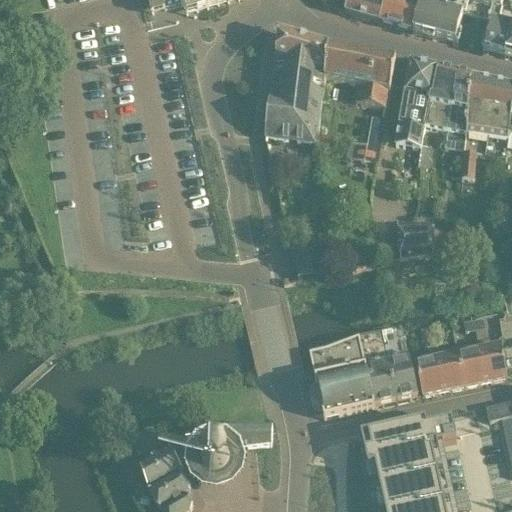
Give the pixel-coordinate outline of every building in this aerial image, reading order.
[(157,0),(162,14),(164,14),(164,13),(193,4),(197,16),(208,12),(209,11),(226,6),(228,6),(240,3),(241,0),(157,0)] [(351,0),(345,17),(376,27),(385,0),(351,0)] [(417,8),(391,0),(385,0),(376,27),(409,36),(417,8)] [(419,0),(417,8),(458,19),(456,9),(462,5),(474,22),(492,27),(485,55),(505,61),(511,62),(511,2),(511,0),(419,0)] [(417,8),(409,36),(413,37),(430,41),(456,48),(460,31),(461,27),(458,19),(417,8)] [(324,83),(328,50),(279,35),(275,62),(265,142),(317,148),(318,139),(319,128),(322,89),(323,89),(324,83)] [(352,55),(328,50),(324,83),(325,83),(345,87),(358,90),(355,107),(388,114),(396,65),(352,55)] [(400,129),(396,150),(420,154),(421,150),(424,134),(424,131),(439,72),(411,67),(405,97),(400,129)] [(439,72),(424,131),(430,132),(447,136),(457,76),(439,72)] [(447,136),(445,154),(450,155),(464,157),(469,131),(477,81),(457,76),(447,136)] [(464,157),(461,184),(463,184),(473,185),(476,161),(504,165),(502,177),(506,177),(511,117),(511,116),(511,89),(477,81),(469,131),(464,157)] [(354,148),(351,163),(377,168),(385,124),(371,122),(366,149),(354,148)] [(318,139),(317,148),(316,152),(333,154),(334,141),(318,139)] [(426,175),(430,152),(421,150),(420,154),(417,173),(426,175)] [(417,229),(396,229),(399,260),(401,265),(432,259),(433,229),(417,229)] [(434,233),(433,257),(456,258),(457,234),(434,233)] [(321,242),(290,250),(298,281),(329,274),(321,242)] [(473,325),(475,334),(485,332),(483,323),(473,325)] [(475,334),(473,325),(463,326),(465,335),(475,334)] [(440,331),(431,333),(433,343),(442,342),(440,331)] [(377,338),(396,407),(418,402),(408,362),(402,333),(377,338)] [(433,343),(431,333),(419,335),(421,346),(433,343)] [(396,407),(377,338),(364,340),(358,343),(375,411),(396,407)] [(317,413),(321,413),(324,423),(343,419),(362,415),(375,412),(375,411),(358,343),(328,354),(310,358),(314,377),(315,383),(317,393),(315,394),(313,395),(312,396),(311,398),(310,400),(310,403),(310,405),(311,407),(312,409),(314,411),(317,413)] [(479,353),(486,388),(507,384),(501,349),(479,353)] [(479,353),(457,358),(464,392),(486,388),(479,353)] [(464,392),(457,358),(437,362),(444,397),(464,392)] [(444,397),(437,362),(415,366),(422,401),(444,397)] [(511,415),(510,407),(485,413),(489,427),(511,421),(511,415)] [(511,428),(511,423),(511,422),(501,424),(503,431),(511,428)] [(444,511),(431,450),(436,449),(436,450),(457,445),(453,426),(432,431),(427,432),(425,426),(368,439),(372,455),(365,457),(368,471),(375,469),(379,485),(371,486),(374,500),(382,498),(384,511),(444,511)] [(511,428),(503,431),(504,438),(511,435),(511,428)] [(219,432),(226,454),(271,449),(272,432),(230,429),(219,432)] [(178,475),(182,473),(168,450),(139,468),(140,471),(147,491),(178,475)] [(198,464),(198,466),(198,468),(198,470),(199,473),(200,475),(201,476),(202,478),(203,480),(205,481),(206,482),(208,483),(210,484),(212,484),(214,485),(216,485),(218,484),(221,484),(222,483),(224,482),(226,481),(228,480),(229,478),(230,476),(231,475),(232,473),(232,471),(233,469),(233,466),(232,464),(232,462),(231,460),(230,459),(229,457),(228,455),(226,454),(224,453),(223,452),(221,451),(219,450),(217,450),(214,450),(212,450),(210,451),(208,452),(206,453),(205,454),(203,455),(202,457),(201,458),(200,460),(199,462),(198,464)] [(178,475),(147,491),(147,492),(159,511),(191,511),(192,509),(184,495),(189,492),(178,475)]
